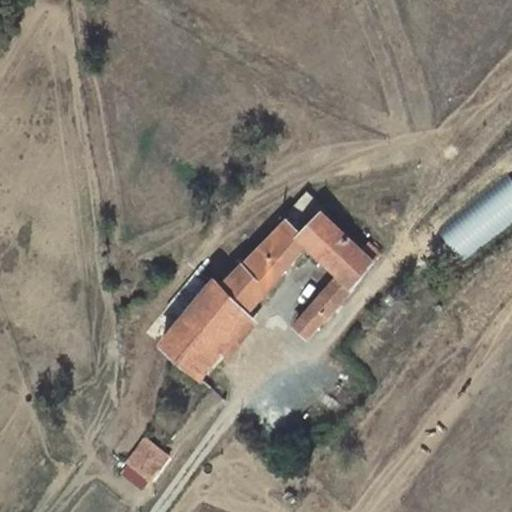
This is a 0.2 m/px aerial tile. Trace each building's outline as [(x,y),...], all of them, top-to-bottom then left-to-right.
[(323,213),(308,200),(287,221),(300,235),(323,213)] [(300,235),(287,221),(222,287),(215,281),(186,315),(185,317),(219,347),(305,245),(337,277),(296,326),(308,336),(325,317),(327,319),(373,262),(361,251),(323,213),(300,235)] [(380,255),(368,244),(361,251),(373,262),(380,255)] [(219,347),(185,317),(161,345),(195,374),(219,347)] [(170,457),(148,440),(129,464),(151,482),(170,457)]
